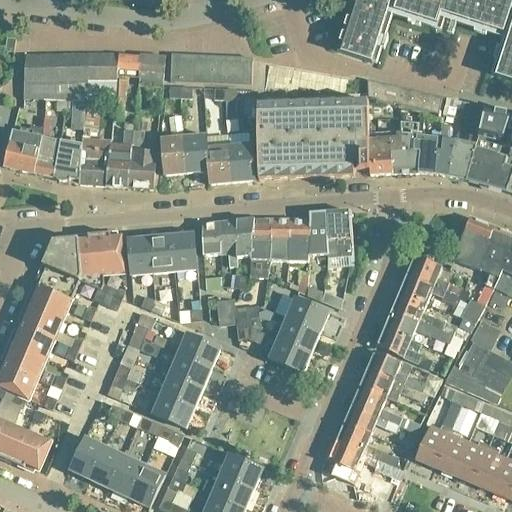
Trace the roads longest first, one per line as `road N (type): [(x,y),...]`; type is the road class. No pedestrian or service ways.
road 1 (residential): [(387,197),(30,227)]
road 2 (residential): [(292,490),(386,273),(387,197)]
road 3 (residential): [(283,0),(302,57),(449,92),(464,46)]
road 4 (residential): [(0,2),(161,20),(245,0)]
road 5 (residential): [(511,210),(460,195),(387,197)]
